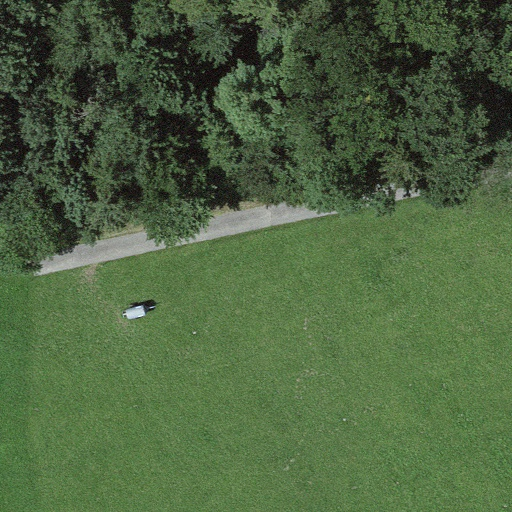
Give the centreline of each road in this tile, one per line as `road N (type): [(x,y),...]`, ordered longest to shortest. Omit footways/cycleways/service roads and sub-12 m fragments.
road 1 (track): [(0,278),(511,176)]
road 2 (track): [(92,511),(17,376),(0,370)]
